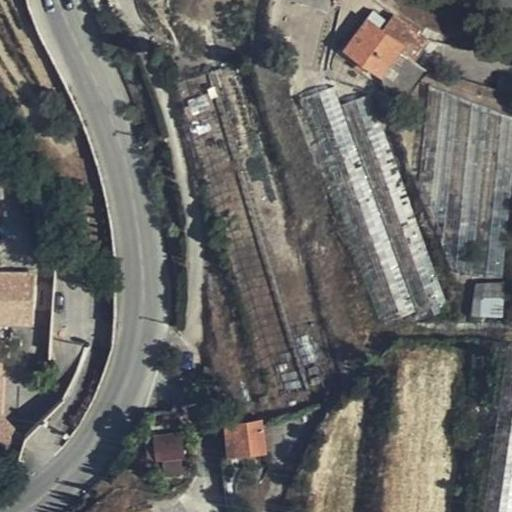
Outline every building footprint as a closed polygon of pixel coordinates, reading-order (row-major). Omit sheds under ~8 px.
[(238,33),(243,0),(172,0),(169,20),(238,33)] [(417,60),(432,40),(396,13),(384,28),(371,18),(349,47),(407,92),(428,68),(417,60)] [(336,384),(241,79),(235,62),(209,72),(305,394),(336,384)] [(302,395),(206,73),(171,87),(268,406),(302,395)] [(511,98),(511,81),(495,78),(492,94),(511,98)] [(414,313),(339,106),(331,86),(297,98),(379,324),(414,313)] [(368,95),(339,106),(414,313),(417,321),(445,310),(368,95)] [(0,321),(5,322),(35,323),(37,276),(0,274),(0,321)] [(500,319),(503,285),(474,281),(471,316),(500,319)] [(365,343),(350,282),(325,288),(341,349),(365,343)] [(511,511),(511,342),(501,341),(477,511),(511,511)] [(251,448),(248,418),(229,421),(232,450),(251,448)] [(183,463),(182,426),(151,427),(151,463),(183,463)] [(296,482),(303,466),(284,458),(277,474),(296,482)]
